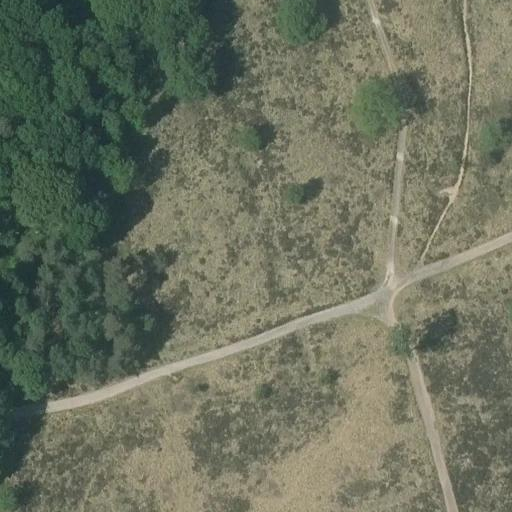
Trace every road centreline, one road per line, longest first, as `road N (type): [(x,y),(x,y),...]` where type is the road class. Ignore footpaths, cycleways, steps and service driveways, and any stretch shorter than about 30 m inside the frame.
road 1 (track): [(0,415),(102,396),(385,292)]
road 2 (track): [(385,292),(511,236)]
